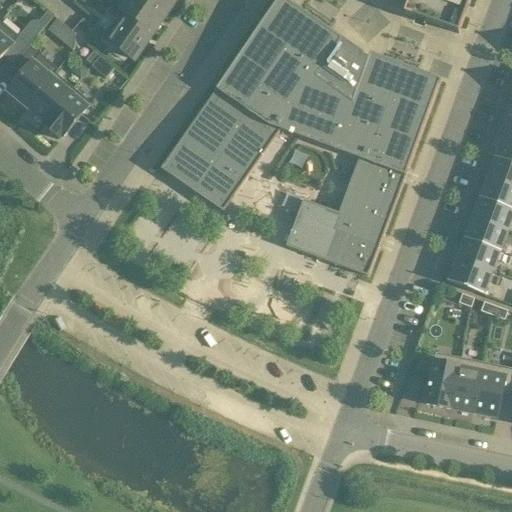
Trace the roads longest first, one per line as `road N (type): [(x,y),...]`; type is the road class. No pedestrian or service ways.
road 1 (residential): [(348,412),(481,63)]
road 2 (residential): [(231,0),(78,222)]
road 3 (residential): [(511,467),(343,430)]
road 4 (residential): [(343,0),(374,23),(481,63)]
road 5 (residential): [(78,222),(0,344)]
